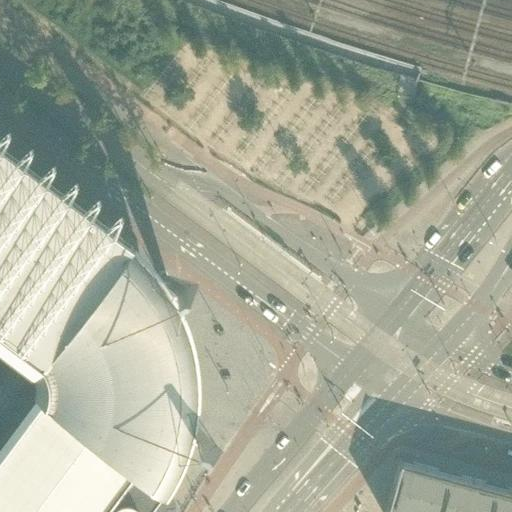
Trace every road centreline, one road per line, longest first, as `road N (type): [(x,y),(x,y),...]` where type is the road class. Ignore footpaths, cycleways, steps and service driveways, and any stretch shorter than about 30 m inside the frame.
road 1 (secondary): [(399,320),(222,190),(148,176),(0,69)]
road 2 (secondary): [(0,103),(354,371)]
road 3 (secondary): [(511,171),(399,320)]
road 4 (secondary): [(354,371),(236,511)]
road 5 (secondary): [(296,511),(394,399)]
road 6 (tertiary): [(394,399),(511,441)]
